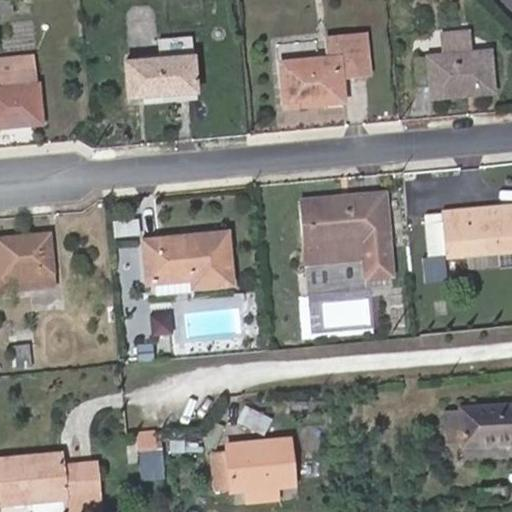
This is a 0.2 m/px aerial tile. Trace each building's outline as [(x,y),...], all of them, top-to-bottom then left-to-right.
[(470,51),(468,30),(442,32),(444,55),(413,57),(416,87),(430,86),(431,98),(494,93),(490,50),(470,51)] [(327,46),(353,45),(355,73),(370,71),(365,33),(326,37),(327,46)] [(163,58),(193,55),(192,37),(162,39),(163,58)] [(344,94),(342,75),(355,73),(353,45),(327,46),(328,57),(280,62),(284,108),(315,105),(314,97),(344,94)] [(128,97),(196,91),(193,55),(163,58),(125,62),(128,97)] [(0,61),(0,71),(37,67),(36,58),(0,61)] [(0,127),(43,123),(37,67),(0,71),(0,127)] [(344,94),(314,97),(315,105),(344,102),(344,94)] [(301,109),(301,121),(342,121),(342,109),(301,109)] [(360,195),(363,219),(388,217),(386,192),(360,195)] [(308,263),(329,261),(328,246),(364,244),(366,257),(368,276),(393,273),(388,217),(363,219),(360,195),(302,200),(308,263)] [(511,250),(511,205),(442,212),(446,257),(465,256),(464,243),(494,241),(495,253),(511,250)] [(234,284),(228,231),(143,240),(147,284),(191,280),(191,288),(234,284)] [(0,238),(0,289),(54,285),(49,235),(0,238)] [(494,241),(464,243),(465,256),(495,253),(494,241)] [(364,244),(328,246),(329,261),(366,257),(364,244)] [(174,334),(174,312),(154,311),(153,333),(174,334)] [(11,373),(33,372),(32,337),(10,338),(11,373)] [(246,404),(237,422),(265,435),(273,417),(246,404)] [(461,410),(463,442),(463,446),(511,442),(511,404),(461,408),(461,410)] [(448,443),(463,442),(461,410),(446,411),(448,443)] [(140,448),(155,447),(153,431),(139,433),(140,448)] [(295,485),(291,438),(225,443),(226,452),(213,453),(215,487),(230,486),(230,491),(245,490),(246,502),(280,499),(279,486),(295,485)] [(31,464),(63,463),(63,452),(31,454),(31,464)] [(36,500),(65,497),(73,497),(74,511),(89,511),(102,511),(96,462),(63,463),(31,464),(31,454),(0,457),(0,499),(0,503),(36,500)] [(66,508),(65,497),(36,500),(36,511),(66,508)] [(74,511),(73,497),(65,497),(66,508),(66,511),(74,511)]
